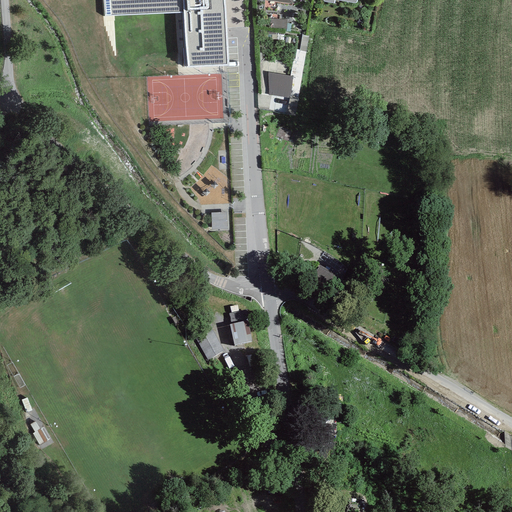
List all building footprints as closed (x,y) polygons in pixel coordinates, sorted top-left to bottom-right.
[(228,66),(224,0),(103,0),(104,17),(183,12),(187,68),(228,66)] [(287,19),(270,19),(270,29),(287,29),(287,19)] [(308,36),(302,35),(299,50),(306,51),(308,36)] [(292,77),(268,72),(268,95),(289,98),(292,77)] [(225,211),(209,212),(210,229),(225,228),(225,211)] [(337,276),(319,265),(310,280),(329,291),(337,276)] [(247,321),(229,325),(233,345),(251,341),(247,321)] [(211,329),(195,338),(207,361),(224,351),(211,329)]
